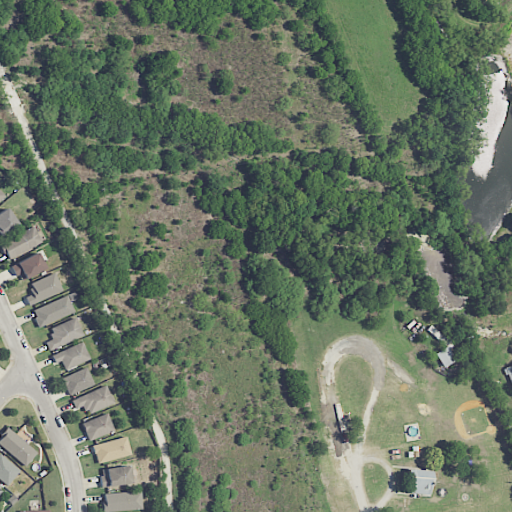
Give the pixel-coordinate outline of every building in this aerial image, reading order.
[(0,212),(0,235),(17,224),(6,208),(0,212)] [(0,243),(0,245),(8,260),(42,242),(33,226),(0,243)] [(45,269),(38,253),(11,265),(19,282),(45,269)] [(28,284),(32,294),(25,297),(28,306),(62,291),(55,273),(28,284)] [(74,312),(67,295),(31,311),(39,328),(74,312)] [(53,339),(45,342),(48,351),(83,336),(75,318),(49,329),(53,339)] [(63,369),(89,361),(83,344),(51,354),(54,365),(61,362),(63,369)] [(455,361),(446,347),(435,354),(443,368),(455,361)] [(68,395),(93,385),(86,368),(61,378),(68,395)] [(113,403),(105,385),(71,400),(75,411),(84,407),(87,415),(113,403)] [(88,441),(114,431),(107,414),(81,423),(88,441)] [(0,437),(0,445),(25,467),(37,452),(7,428),(0,437)] [(96,464),(130,455),(125,436),(92,445),(96,464)] [(0,480),(7,486),(20,471),(0,454),(0,480)] [(130,485),(129,466),(100,469),(101,487),(130,485)] [(405,495),(430,495),(431,470),(406,470),(405,495)] [(103,511),(141,510),(141,492),(103,493),(103,511)]
